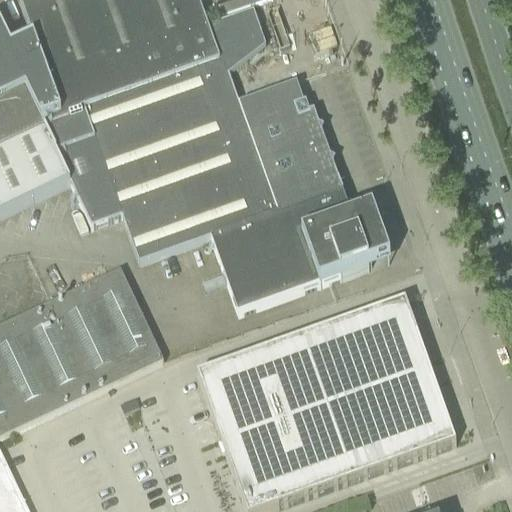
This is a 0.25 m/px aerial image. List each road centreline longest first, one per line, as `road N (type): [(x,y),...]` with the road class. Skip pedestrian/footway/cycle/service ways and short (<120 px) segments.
road 1 (unclassified): [(511,429),(356,0)]
road 2 (unknown): [(431,281),(185,369),(171,414),(196,511)]
road 3 (primary): [(429,0),(511,242)]
road 4 (unknown): [(283,511),(481,421)]
